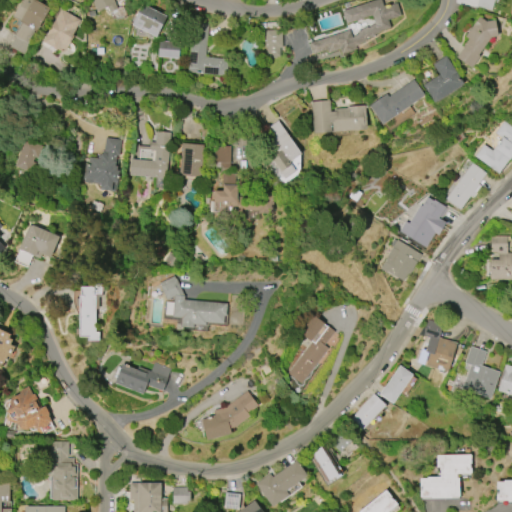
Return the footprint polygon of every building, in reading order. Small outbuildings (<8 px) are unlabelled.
[(27,43),(48,7),(35,0),(20,0),(11,16),(21,22),(13,35),(27,43)] [(96,12),(91,0),(114,0),(118,9),(109,13),(107,7),(96,12)] [(340,11),(373,0),(380,0),(382,6),(395,2),(400,16),(387,20),(389,28),(381,30),(354,47),(355,49),(340,55),(335,40),(352,34),(358,30),(365,26),(366,28),(373,24),(371,15),(345,24),(340,11)] [(477,6),(479,0),(495,0),(492,11),(477,6)] [(157,37),(132,24),(143,3),(167,16),(157,37)] [(60,7),(82,20),(65,50),(61,48),(59,52),(41,41),(60,7)] [(492,38),(479,55),(481,56),(471,69),(455,57),(469,39),(465,36),(480,15),(488,21),(497,20),(500,36),(492,38)] [(188,72),(193,23),(209,24),(206,56),(228,59),(227,76),(188,72)] [(264,48),(264,27),(281,27),(282,47),(279,48),(280,57),(266,57),(266,48),(264,48)] [(183,58),(161,57),(162,54),(163,40),(184,42),(183,58)] [(462,84),(432,103),(421,85),(437,75),(431,64),(445,56),(462,84)] [(387,97),(412,80),(422,95),(379,124),(367,106),(384,94),(387,97)] [(366,129),(313,133),(310,101),(328,100),(329,112),(334,111),(333,109),(346,108),(346,107),(364,105),(366,129)] [(278,121),(300,154),(289,162),(295,171),(283,179),(268,168),(266,159),(270,156),(264,147),(275,139),(267,128),(278,121)] [(497,173),(474,156),(482,144),(491,150),(500,138),(494,133),(503,121),(511,127),(511,154),(509,159),(507,159),(497,173)] [(169,132),(166,178),(128,176),(129,158),(134,159),(135,145),(148,146),(149,131),(169,132)] [(104,137),(120,139),(118,156),(115,156),(114,166),(117,166),(116,170),(120,170),(119,178),(117,178),(116,182),(112,182),(111,191),(99,189),(99,185),(81,183),(81,177),(82,177),(84,164),(86,164),(87,157),(95,158),(102,152),(104,137)] [(25,140),(42,147),(38,159),(34,157),(32,162),(36,163),(34,168),(30,167),(28,172),(13,167),(19,150),(21,151),(25,140)] [(178,175),(181,143),(202,145),(200,177),(178,175)] [(214,168),(215,145),(230,146),(229,169),(214,168)] [(444,199),(471,162),(485,173),(477,184),(479,186),(471,197),(469,196),(459,210),(444,199)] [(221,173),(235,173),(235,196),(249,196),(249,198),(256,198),(256,192),(271,191),(271,213),(256,213),(256,219),(235,219),(234,213),(208,213),(208,204),(203,204),(203,198),(208,198),(208,200),(211,200),(211,190),(221,190),(221,173)] [(448,207),(441,219),(445,222),(437,234),(434,232),(425,247),(399,231),(405,221),(408,223),(419,205),(421,206),(427,197),(432,200),(433,198),(448,207)] [(89,208),(92,200),(101,204),(99,211),(89,208)] [(31,225),(59,237),(50,258),(41,254),(39,259),(31,256),(26,267),(14,262),(19,249),(18,249),(28,225),(31,226),(31,225)] [(511,278),(489,278),(490,258),(498,259),(498,253),(496,253),(496,251),(490,251),(490,235),(509,235),(509,240),(507,240),(507,252),(511,252),(511,278)] [(380,268),(397,240),(421,254),(417,261),(417,262),(409,275),(407,275),(403,281),(380,268)] [(183,299),(225,303),(224,316),(222,316),(221,323),(204,322),(204,325),(192,324),(191,327),(179,326),(180,318),(170,317),(172,296),(165,299),(159,286),(160,285),(158,282),(174,275),(183,296),(183,299)] [(91,286),(91,284),(100,284),(100,293),(93,293),(93,332),(96,332),(96,340),(85,340),(85,337),(76,337),(77,295),(79,295),(79,286),(91,286)] [(327,349),(301,384),(287,373),(311,341),(298,332),(301,327),(298,325),(306,315),(309,317),(311,314),(334,332),(323,346),(327,349)] [(447,371),(420,362),(424,353),(417,350),(424,336),(421,335),(426,318),(443,323),(438,337),(457,342),(447,371)] [(0,330),(9,335),(8,338),(11,339),(9,345),(13,347),(7,359),(3,357),(0,363),(0,330)] [(481,366),(499,372),(490,399),(462,389),(470,365),(464,363),(470,346),(485,352),(481,366)] [(113,383),(121,363),(136,369),(137,366),(150,371),(153,363),(170,369),(162,391),(146,385),(143,394),(113,383)] [(412,374),(392,403),(379,394),(379,393),(379,392),(383,386),(384,386),(399,365),(412,374)] [(511,394),(497,390),(504,365),(511,366),(511,394)] [(22,390),(28,387),(39,409),(45,406),(49,414),(48,414),(51,421),(47,423),(48,425),(43,427),(42,426),(34,430),(30,430),(29,427),(27,428),(21,427),(19,423),(6,420),(5,417),(7,410),(4,406),(6,402),(20,394),(22,390)] [(229,434),(206,440),(201,419),(215,415),(213,410),(226,407),(247,391),(258,406),(248,413),(250,416),(235,427),(227,429),(229,434)] [(350,419),(373,394),(385,404),(362,430),(350,419)] [(330,443),(342,430),(351,439),(339,452),(330,443)] [(323,445),(340,474),(326,482),(320,473),(318,474),(315,469),(317,468),(309,454),(323,445)] [(470,453),(470,474),(458,475),(459,499),(419,500),(419,475),(437,475),(437,454),(470,453)] [(272,476),(295,460),(307,476),(286,490),(288,494),(271,506),(255,483),(269,473),(272,476)] [(52,499),(52,464),(77,465),(76,500),(52,499)] [(511,504),(495,504),(495,479),(511,479),(511,504)] [(167,498),(166,511),(132,511),(132,500),(129,499),(129,483),(138,483),(138,482),(160,483),(159,498),(167,498)] [(0,511),(0,483),(9,483),(9,511),(0,511)] [(172,487),(187,487),(187,492),(189,492),(189,501),(187,501),(187,504),(171,504),(172,487)] [(384,488),(398,505),(388,511),(360,511),(358,509),(384,488)] [(225,492),(239,494),(238,509),(223,507),(225,492)] [(236,511),(253,500),(261,511),(236,511)]
